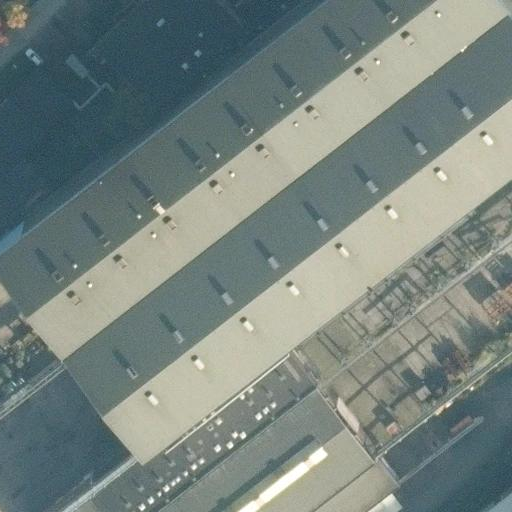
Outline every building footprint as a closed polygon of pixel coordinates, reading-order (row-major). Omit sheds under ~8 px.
[(511,0),(302,0),(260,32),(168,104),(0,236),(0,243),(150,437),(49,511),(375,511),(410,485),(293,338),(511,161),(511,0)] [(0,0),(0,9),(9,0),(0,0)] [(225,0),(143,0),(102,41),(168,104),(260,32),(225,0)] [(0,177),(76,103),(38,70),(0,109),(0,177)] [(511,511),(511,491),(484,511),(511,511)]
